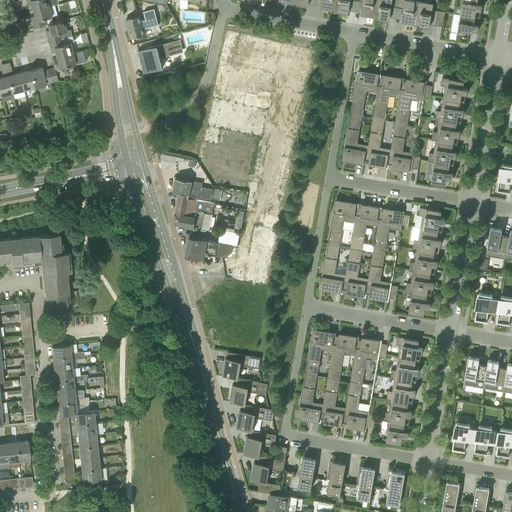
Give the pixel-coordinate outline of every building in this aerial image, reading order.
[(33,10),(49,6),(47,0),(26,0),(27,1),(28,1),(29,5),(31,5),(33,10)] [(321,0),(320,8),(334,10),(335,0),(321,0)] [(351,0),(357,1),(356,0),(335,0),(334,10),(348,13),(351,0)] [(360,15),(375,17),(377,0),(356,0),(357,1),(362,2),(360,15)] [(391,7),(397,8),(398,0),(377,0),(375,17),(389,20),(391,7)] [(401,22),(415,24),(419,0),(416,0),(398,0),(397,8),(403,9),(401,22)] [(430,24),(436,25),(439,10),(433,9),(434,3),(419,0),(415,24),(430,27),(430,24)] [(476,16),(477,10),(482,11),(483,5),(482,5),(482,0),(460,0),(459,6),(455,5),(454,12),(476,16)] [(48,24),(46,18),(52,17),(49,6),(33,10),(34,16),(32,17),(34,21),(32,22),(34,28),(47,24),(48,24)] [(436,25),(443,26),(445,12),(439,10),(436,25)] [(473,32),(473,30),(478,31),(479,25),(478,25),(479,17),(476,16),(454,12),(453,13),(460,15),(457,32),(464,34),(464,31),(473,32)] [(131,38),(147,34),(145,29),(158,25),(156,17),(143,21),(141,15),(126,19),(131,38)] [(48,42),(62,38),(60,32),(66,31),(63,20),(48,24),(47,24),(49,31),(47,31),(48,36),(47,36),(48,42)] [(56,58),(72,53),(69,43),(63,44),(62,38),(48,42),(50,49),(52,48),(53,53),(55,52),(56,58)] [(144,72),(150,71),(163,67),(160,56),(183,50),(180,39),(180,40),(174,41),(138,50),(144,72)] [(52,83),(58,81),(55,71),(60,70),(59,68),(75,64),(72,53),(56,58),(58,64),(56,64),(57,66),(54,67),(54,68),(48,70),(52,83)] [(2,72),(12,69),(10,61),(0,63),(2,72)] [(223,128),(263,135),(271,90),(258,88),(258,92),(227,87),(231,63),(218,61),(205,141),(220,144),(223,128)] [(34,87),(52,83),(48,70),(42,71),(41,67),(30,70),(34,87)] [(23,90),(34,87),(30,70),(19,73),(23,90)] [(378,92),(381,77),(381,74),(358,70),(350,115),(362,117),(365,98),(363,98),(364,90),(378,92)] [(12,93),(23,90),(19,73),(13,74),(12,72),(7,73),(12,93)] [(0,90),(2,96),(12,93),(7,73),(2,75),(3,77),(0,77),(0,90)] [(401,96),(403,81),(404,78),(384,74),(384,77),(381,77),(378,92),(374,119),(384,121),(388,102),(386,102),(387,94),(401,96)] [(461,100),(462,93),(467,94),(468,89),(462,88),(463,81),(443,77),(441,85),(445,86),(443,97),(461,100)] [(396,123),(407,125),(410,106),(408,106),(410,98),(423,100),(424,97),(426,85),(427,81),(418,80),(407,78),(406,81),(403,81),(401,96),(396,123)] [(426,85),(424,97),(431,98),(433,86),(426,85)] [(440,118),(457,121),(458,114),(464,115),(464,110),(463,110),(465,101),(461,100),(443,97),(441,111),(437,110),(436,114),(435,118),(439,119),(440,118)] [(366,161),(369,145),(355,143),(357,135),(359,135),(362,117),(350,115),(342,159),(366,164),(366,161)] [(432,140),(436,140),(436,139),(454,143),(454,139),(455,135),(460,136),(461,131),(460,131),(461,122),(457,121),(440,118),(439,119),(437,132),(433,131),(432,135),(432,140)] [(389,165),(392,149),(378,146),(379,139),(381,139),(384,121),(374,119),(369,145),(366,161),(369,161),(369,164),(380,166),(388,168),(389,165)] [(412,168),(414,156),(414,153),(400,150),(402,143),(404,143),(407,125),(396,123),(392,149),(389,165),(392,165),(391,168),(411,171),(412,168)] [(428,161),(436,162),(436,161),(450,164),(451,160),(451,157),(456,157),(457,152),(456,152),(458,143),(454,143),(436,139),(436,140),(434,153),(430,152),(429,156),(428,161)] [(414,156),(412,168),(418,169),(420,157),(414,156)] [(454,164),(450,164),(436,161),(436,162),(434,170),(433,170),(431,182),(446,184),(447,178),(453,179),(453,173),(452,173),(454,164)] [(511,182),(511,181),(511,165),(502,164),(497,190),(510,192),(510,191),(509,191),(511,182)] [(194,196),(197,197),(211,199),(213,188),(202,186),(203,183),(176,178),(173,192),(180,193),(192,195),(192,193),(195,193),(194,196)] [(251,180),(247,201),(254,202),(258,181),(251,180)] [(213,198),(220,199),(222,189),(215,188),(213,198)] [(180,193),(176,214),(185,216),(189,198),(197,199),(197,197),(194,196),(195,193),(192,193),(192,195),(180,193)] [(204,214),(202,213),(204,201),(197,199),(189,198),(185,216),(176,214),(176,223),(202,228),(204,214)] [(356,222),(358,206),(359,203),(336,199),(328,244),(339,246),(343,228),(340,227),(342,219),(356,222)] [(378,226),(381,210),(382,207),(362,204),(361,207),(358,206),(356,222),(351,248),(362,250),(365,232),(363,231),(364,223),(378,226)] [(374,252),(385,254),(388,236),(386,235),(387,227),(401,230),(402,226),(404,214),(404,211),(384,207),(384,211),(381,210),(378,226),(374,252)] [(423,216),(421,227),(438,230),(439,227),(440,223),(445,224),(446,219),(439,218),(441,211),(420,207),(419,215),(423,216)] [(253,223),(244,280),(270,284),(281,210),(267,208),(265,224),(253,223)] [(404,214),(402,226),(408,228),(410,215),(404,214)] [(413,249),(417,249),(417,248),(435,251),(435,248),(436,244),(441,245),(442,240),(441,240),(442,231),(438,230),(421,227),(418,241),(414,240),(414,244),(413,249)] [(486,255),(506,258),(509,236),(501,235),(502,229),(491,227),(486,255)] [(218,242),(233,245),(238,246),(240,234),(220,230),(218,242)] [(44,259),(45,269),(46,283),(47,293),(44,293),(46,313),(59,312),(59,313),(64,313),(64,311),(67,311),(66,297),(65,292),(68,291),(67,281),(65,281),(64,273),(68,272),(68,267),(66,252),(60,252),(58,233),(41,235),(41,238),(23,240),(4,242),(4,239),(0,239),(0,260),(6,260),(11,260),(11,265),(22,264),(22,261),(25,261),(44,259)] [(233,245),(218,242),(210,240),(189,237),(185,256),(200,258),(201,254),(222,257),(231,254),(233,245)] [(344,290),(347,274),(333,272),(334,264),(336,264),(339,246),(328,244),(320,289),(343,293),(344,290)] [(367,294),(369,278),(355,276),(357,268),(359,268),(362,250),(351,248),(347,274),(344,290),(347,291),(346,294),(366,297),(367,294)] [(439,252),(435,251),(417,248),(417,249),(415,262),(411,261),(410,265),(409,270),(413,270),(413,269),(431,273),(432,269),(432,265),(437,266),(438,261),(437,261),(439,252)] [(389,298),(391,286),(392,282),(378,280),(379,272),(381,272),(385,254),(374,252),(369,278),(367,294),(369,294),(369,297),(389,301),(389,298)] [(405,291),(413,292),(413,291),(427,294),(428,290),(429,287),(434,287),(435,282),(434,282),(435,273),(431,273),(413,269),(413,270),(411,283),(407,282),(406,286),(405,291)] [(391,286),(389,298),(396,299),(398,287),(391,286)] [(431,294),(427,294),(413,291),(413,292),(412,300),(411,300),(409,312),(424,314),(425,308),(430,309),(431,303),(430,303),(431,294)] [(488,311),(498,312),(500,299),(490,297),(491,296),(492,296),(492,295),(479,293),(475,319),(488,321),(488,320),(487,320),(488,311)] [(510,313),(511,313),(511,297),(501,295),(500,299),(498,312),(496,321),(510,324),(510,323),(509,323),(510,313)] [(333,351),(336,335),(337,332),(313,328),(305,375),(317,377),(320,357),(318,357),(319,349),(333,351)] [(356,355),(359,339),(359,336),(339,333),(339,336),(336,335),(333,351),(328,379),(339,381),(343,361),(341,361),(342,353),(356,355)] [(400,345),(398,356),(416,359),(417,356),(417,352),(422,353),(423,348),(417,347),(418,340),(398,336),(396,344),(400,345)] [(351,383),(362,385),(365,365),(363,364),(365,357),(379,359),(379,356),(381,343),(382,340),(362,337),(362,340),(359,339),(356,355),(351,383)] [(379,356),(386,357),(388,344),(381,343),(379,356)] [(74,352),(71,352),(70,344),(51,346),(53,358),(74,356),(74,353),(74,352)] [(236,377),(239,378),(241,365),(259,368),(261,357),(229,351),(228,358),(226,357),(223,375),(236,377)] [(54,369),(73,367),(72,360),(75,360),(74,359),(79,358),(79,352),(74,353),(74,356),(53,358),(54,369)] [(392,369),(391,373),(390,378),(394,378),(395,377),(412,381),(413,377),(414,374),(419,374),(420,369),(418,369),(420,360),(416,359),(398,356),(396,370),(392,369)] [(463,384),(483,388),(487,365),(478,364),(479,358),(468,356),(463,384)] [(483,388),(503,391),(507,369),(498,367),(499,361),(488,359),(487,365),(483,388)] [(503,391),(511,392),(511,363),(508,363),(507,369),(503,391)] [(76,379),(76,375),(73,375),(73,367),(54,369),(55,381),(76,379)] [(56,392),(75,390),(74,383),(77,382),(82,381),(81,375),(76,375),(76,379),(55,381),(56,392)] [(322,419),(324,404),(310,401),(312,393),(314,394),(317,377),(305,375),(298,418),(321,422),(322,419)] [(248,391),(266,394),(268,383),(263,382),(239,378),(236,377),(235,384),(233,384),(230,401),(243,403),(246,404),(248,391)] [(387,399),(391,399),(391,398),(409,402),(409,398),(410,395),(415,396),(416,390),(415,390),(416,381),(412,381),(395,377),(394,378),(392,391),(388,390),(387,394),(387,399)] [(344,423),(347,408),(333,405),(334,397),(336,398),(339,381),(328,379),(324,404),(322,419),(324,420),(324,423),(344,426),(344,423)] [(367,427),(369,415),(370,411),(356,409),(357,401),(359,402),(362,385),(351,383),(347,408),(344,423),(347,424),(346,427),(366,430),(367,427)] [(79,401),(79,398),(78,397),(76,398),(75,390),(56,392),(57,403),(79,401)] [(75,414),(77,413),(76,405),(79,405),(79,404),(84,404),(83,397),(79,398),(79,401),(57,403),(59,415),(75,414)] [(405,423),(406,419),(406,416),(411,417),(412,411),(411,411),(413,402),(409,402),(391,398),(391,399),(389,412),(385,411),(384,416),(383,420),(391,421),(391,420),(405,423)] [(255,417),(273,420),(275,409),(269,408),(246,404),(243,403),(241,410),(240,410),(237,427),(249,430),(253,430),(255,417)] [(76,425),(95,423),(94,411),(77,413),(75,414),(76,425)] [(0,424),(9,424),(7,413),(2,414),(0,413),(0,424)] [(369,415),(367,427),(373,428),(376,416),(369,415)] [(409,423),(405,423),(391,420),(391,421),(389,429),(388,429),(386,441),(401,443),(403,437),(408,438),(409,432),(408,432),(409,423)] [(466,440),(476,442),(478,429),(468,427),(468,425),(470,425),(457,422),(452,448),(465,450),(464,449),(466,440)] [(78,436),(96,434),(95,423),(76,425),(78,436)] [(488,443),(498,444),(500,431),(490,429),(490,428),(492,428),(492,427),(479,425),(478,429),(476,442),(474,451),(487,453),(487,452),(486,452),(488,443)] [(510,445),(511,445),(511,431),(511,432),(511,430),(511,429),(501,427),(500,431),(498,444),(496,453),(509,456),(509,455),(508,455),(510,445)] [(256,456),(260,456),(262,443),(275,445),(276,434),(253,430),(249,430),(248,436),(247,436),(244,453),(256,456)] [(79,448),(98,446),(96,434),(78,436),(79,448)] [(19,461),(30,460),(28,440),(17,441),(19,461)] [(8,462),(19,461),(17,441),(6,442),(8,462)] [(0,462),(8,462),(6,442),(0,442),(0,462)] [(80,459),(99,457),(98,446),(79,448),(80,459)] [(316,458),(300,455),(297,474),(299,475),(297,487),(311,490),(316,458)] [(279,495),(281,485),(267,482),(269,469),(283,471),(285,461),(280,460),(260,456),(256,456),(255,462),(254,462),(251,479),(260,481),(258,491),(279,495)] [(81,470),(100,468),(99,457),(80,459),(81,470)] [(346,463),(345,463),(330,461),(326,479),(329,480),(327,493),(340,495),(346,463)] [(375,468),(374,468),(359,466),(356,485),(359,485),(357,498),(370,500),(375,468)] [(100,468),(81,470),(82,482),(101,480),(100,468)] [(405,474),(404,474),(389,471),(386,490),(388,490),(386,503),(399,505),(405,474)] [(462,484),(447,481),(441,511),(454,511),(457,501),(459,501),(462,484)] [(492,489),(476,486),(471,511),(485,511),(486,506),(489,506),(492,489)] [(511,511),(511,492),(506,491),(502,511),(511,511)] [(267,508),(288,511),(289,511),(295,511),(298,498),(285,496),(285,497),(270,494),(268,506),(267,508)]
